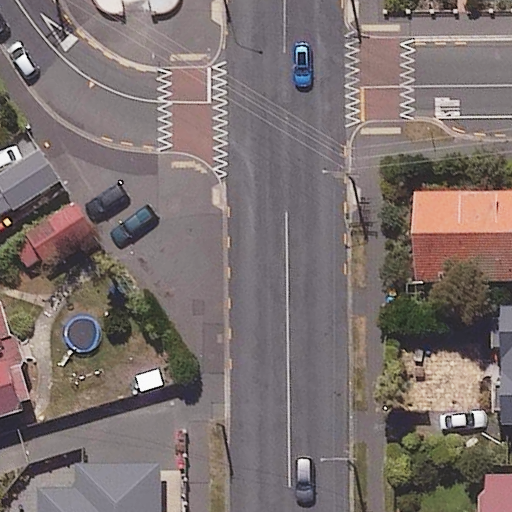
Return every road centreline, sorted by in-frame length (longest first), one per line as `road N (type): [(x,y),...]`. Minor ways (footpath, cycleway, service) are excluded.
road 1 (tertiary): [(289,511),(285,101)]
road 2 (residential): [(285,101),(148,100),(69,65),(22,0)]
road 3 (residential): [(511,84),(285,88)]
